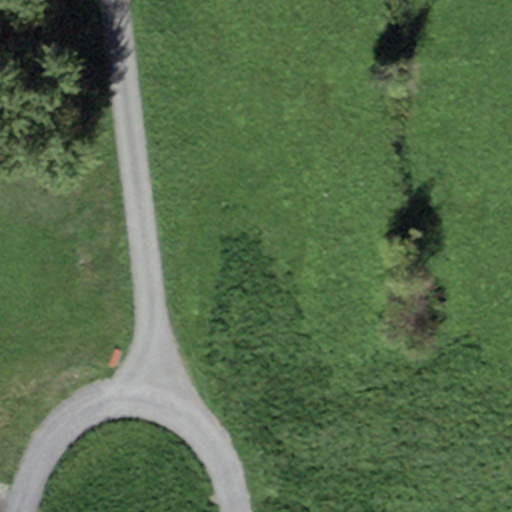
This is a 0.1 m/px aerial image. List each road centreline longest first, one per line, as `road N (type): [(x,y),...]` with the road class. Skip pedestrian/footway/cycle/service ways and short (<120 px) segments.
road 1 (track): [(114,0),(157,398)]
road 2 (unclassified): [(238,511),(227,462),(207,429),(157,398),(112,398),(61,428),(39,461),(23,511)]
